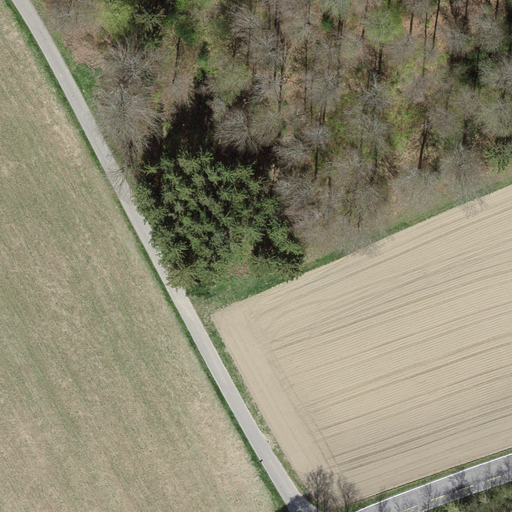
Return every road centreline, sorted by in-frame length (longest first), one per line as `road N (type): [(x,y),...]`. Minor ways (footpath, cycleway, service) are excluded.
road 1 (residential): [(305,511),(18,0)]
road 2 (tertiary): [(511,466),(390,511)]
